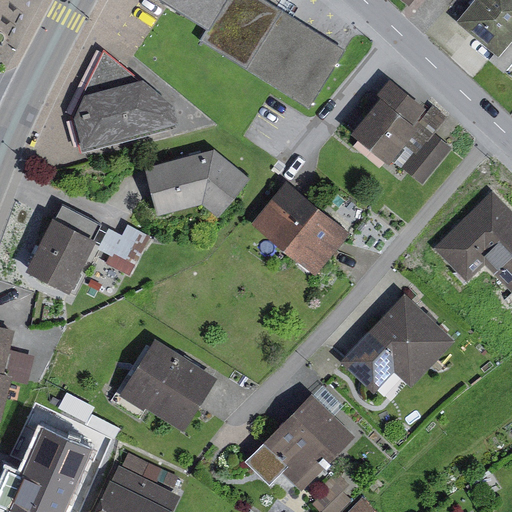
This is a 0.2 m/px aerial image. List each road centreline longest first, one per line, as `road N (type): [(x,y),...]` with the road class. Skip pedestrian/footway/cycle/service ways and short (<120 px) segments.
road 1 (residential): [(362,0),(511,141)]
road 2 (primary): [(78,0),(12,119)]
